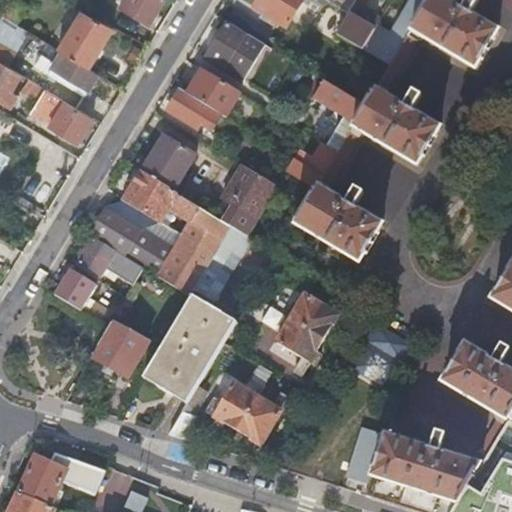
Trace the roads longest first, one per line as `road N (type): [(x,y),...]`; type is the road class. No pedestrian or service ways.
road 1 (residential): [(200,0),(0,320)]
road 2 (residential): [(0,410),(317,511)]
